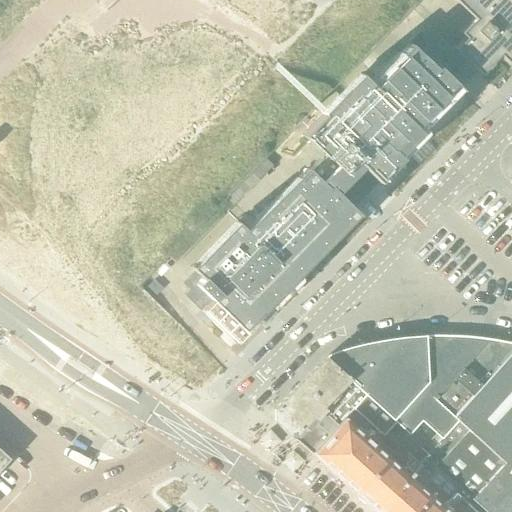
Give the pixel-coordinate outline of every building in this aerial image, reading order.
[(511,0),(453,0),(472,18),(459,33),(464,37),(452,49),(480,75),(498,56),(506,63),(507,62),(506,60),(511,53),(511,0)] [(261,316),(352,223),(359,217),(354,212),(359,203),(361,204),(367,195),(363,191),(363,190),(460,91),(435,67),(433,68),(408,44),(398,54),(401,57),(372,86),(363,78),(321,119),(319,117),(302,135),(326,158),(311,173),(307,169),(297,179),(299,181),(247,233),(239,226),(182,283),(189,290),(184,294),(236,345),(259,321),(255,317),(259,314),(261,316)] [(363,395),(311,454),(353,491),(354,492),(391,451),(379,440),(395,423),(409,435),(421,422),(441,439),(457,419),(454,415),(511,349),(511,344),(505,343),(482,339),(459,337),(455,337),(433,337),(411,338),(388,341),(368,344),(348,349),(329,356),(326,358),(349,381),(363,395)] [(435,461),(420,478),(444,500),(456,487),(483,511),(510,511),(511,510),(511,349),(454,415),(457,419),(441,439),(428,453),(435,461)] [(326,358),(274,411),(275,422),(278,425),(296,441),(315,421),(312,419),(349,381),(326,358)] [(315,421),(296,441),(311,454),(363,395),(349,381),(312,419),(315,421)] [(391,451),(354,492),(375,511),(428,453),(420,446),(404,462),(391,451)] [(0,469),(9,460),(0,452),(0,469)] [(428,453),(375,511),(433,511),(440,504),(444,500),(420,478),(435,461),(428,453)] [(440,504),(433,511),(483,511),(456,487),(444,500),(440,504)]
